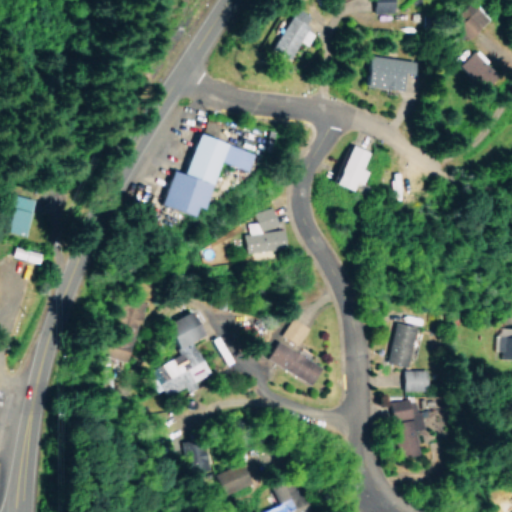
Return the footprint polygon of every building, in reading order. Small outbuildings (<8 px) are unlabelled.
[(380,9),(379,0),(360,0),(361,10),(380,9)] [(459,36),(478,18),(461,0),(460,0),(442,18),(459,36)] [(291,39),(299,44),(304,34),(296,29),(303,14),(286,5),(263,47),(281,57),(291,39)] [(486,72),(463,48),(448,62),(472,86),(486,72)] [(356,85),(392,88),(394,72),(404,73),(406,57),(359,53),(356,85)] [(154,204),(185,213),(187,205),(198,208),(212,160),(243,169),(249,150),(189,133),(178,172),(165,168),(154,204)] [(329,182),(346,189),(350,181),(356,183),(362,170),(357,167),(364,151),(345,143),(329,182)] [(21,235),(30,198),(10,194),(2,231),(21,235)] [(243,251),(282,247),(280,227),(274,228),(271,208),(253,210),(254,221),(246,222),(247,233),(241,233),(243,251)] [(7,255),(34,262),(36,253),(10,245),(7,255)] [(105,355),(123,360),(140,302),(121,296),(105,355)] [(163,323),(179,354),(150,369),(154,378),(150,380),(156,391),(162,388),(165,395),(182,386),(184,389),(208,376),(189,340),(199,335),(187,311),(163,323)] [(304,327),(288,318),(278,335),(294,344),(304,327)] [(402,366),(411,326),(391,321),(382,362),(402,366)] [(497,358),(511,358),(511,327),(493,326),(492,350),(497,351),(497,358)] [(314,366),(274,340),(263,357),(303,383),(314,366)] [(422,371),(398,370),(398,390),(422,390),(422,371)] [(394,457),(414,453),(410,425),(418,423),(418,420),(425,419),(423,411),(413,413),(410,398),(386,402),(389,423),(394,457)] [(178,440),(187,473),(206,467),(197,435),(178,440)] [(212,474),(222,495),(247,482),(236,462),(212,474)] [(305,511),(291,476),(269,484),(277,504),(256,511),(305,511)]
